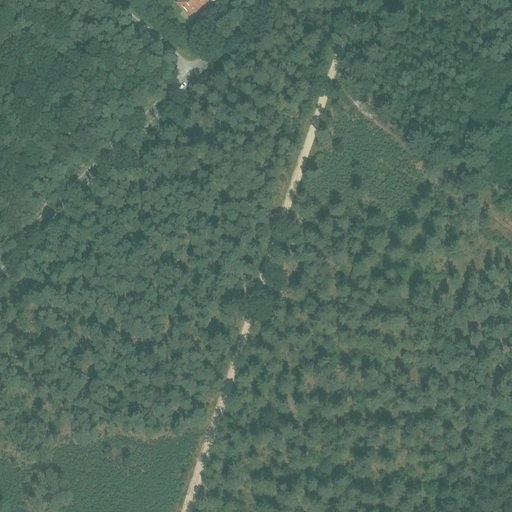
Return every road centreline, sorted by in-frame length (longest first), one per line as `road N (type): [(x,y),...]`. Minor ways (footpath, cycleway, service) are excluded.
road 1 (track): [(357,0),(185,511)]
road 2 (tertiary): [(0,261),(195,74)]
